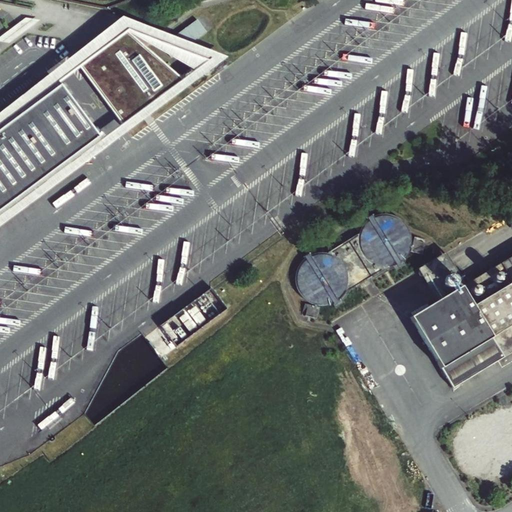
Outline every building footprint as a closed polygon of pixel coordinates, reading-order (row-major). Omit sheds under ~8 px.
[(197,17),(171,38),(189,45),(208,30),(197,17)] [(122,20),(22,98),(29,108),(61,85),(83,68),(80,64),(122,33),(125,32),(193,74),(180,84),(125,125),(102,141),(100,138),(0,211),(0,228),(227,60),(189,45),(171,38),(122,20)] [(180,84),(122,33),(80,64),(83,68),(125,125),(180,84)] [(0,211),(100,138),(61,85),(29,108),(22,98),(9,108),(16,118),(0,129),(0,211)] [(0,129),(16,118),(9,108),(0,114),(0,129)] [(360,218),(360,234),(317,252),(310,252),(296,258),(297,288),(303,304),(310,304),(400,268),(383,268),(411,257),(410,238),(400,213),(372,213),(360,218)] [(470,295),(479,289),(471,275),(411,311),(453,382),(468,373),(511,346),(511,275),(473,300),(470,295)] [(173,349),(230,309),(213,284),(156,324),(173,349)] [(490,418),(484,419),(475,422),(470,425),(463,432),(459,441),(458,447),(458,453),(459,460),(462,465),(465,471),(469,475),(477,480),(484,482),(490,483),(496,482),(505,479),(511,473),(511,410),(498,419),(490,418)]
